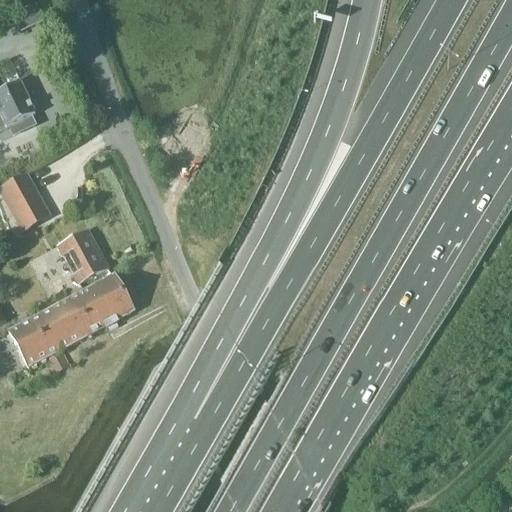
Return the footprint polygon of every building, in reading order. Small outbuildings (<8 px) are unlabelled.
[(35,6),(11,17),(20,35),(43,24),(35,6)] [(20,86),(0,95),(0,125),(3,133),(35,118),(20,86)] [(26,178),(0,191),(0,198),(21,236),(49,220),(26,178)] [(56,249),(78,288),(108,272),(88,233),(56,249)] [(61,354),(133,316),(113,279),(7,336),(27,372),(45,362),(53,378),(69,369),(61,354)]
